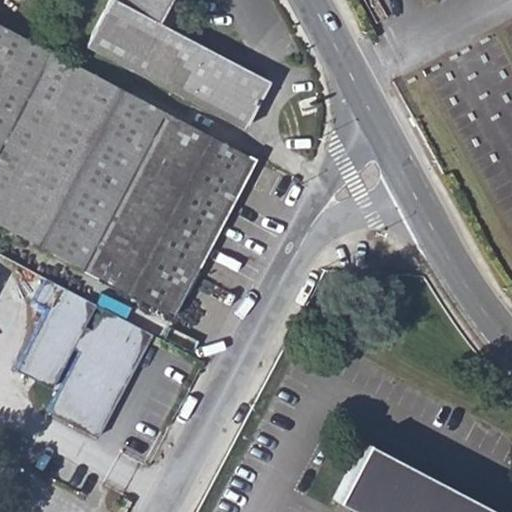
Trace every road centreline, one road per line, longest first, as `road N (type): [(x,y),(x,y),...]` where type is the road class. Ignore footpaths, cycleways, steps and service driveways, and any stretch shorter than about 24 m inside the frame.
road 1 (residential): [(394,159),(317,213),(161,511)]
road 2 (tertiary): [(394,159),(447,258),(511,345)]
road 3 (tertiary): [(312,0),(394,159)]
